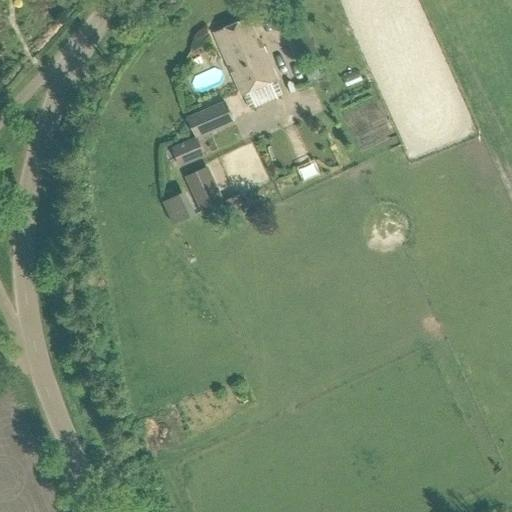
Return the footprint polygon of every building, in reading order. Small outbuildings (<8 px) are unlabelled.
[(217,42),(242,97),(277,82),(263,49),(259,50),(246,21),(222,31),(225,38),(217,42)] [(234,120),(224,99),(186,115),(195,137),(234,120)] [(180,167),(206,156),(198,137),(172,148),(180,167)] [(228,203),(211,164),(190,173),(207,212),(228,203)] [(163,201),(173,224),(190,217),(180,194),(163,201)]
